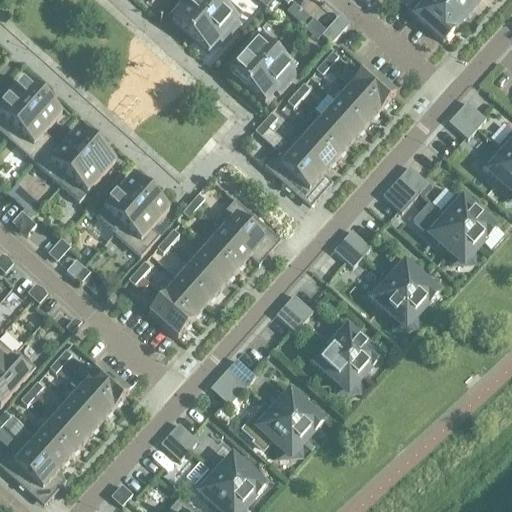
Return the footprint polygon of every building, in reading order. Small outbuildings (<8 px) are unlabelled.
[(190,39),(223,1),(222,0),(183,0),(177,7),(182,11),(172,23),(190,39)] [(274,0),(259,0),(258,2),(266,10),(274,0)] [(368,0),(364,5),(370,10),(378,0),(368,0)] [(458,28),(426,0),(418,0),(407,12),(443,44),(458,28)] [(473,11),(459,0),(427,0),(458,27),(473,11)] [(460,0),(473,11),(482,0),(460,0)] [(222,47),(240,27),(235,23),(241,17),(223,1),(190,39),(207,55),(218,43),(222,47)] [(294,3),(287,12),(303,24),(310,14),(294,3)] [(329,26),(338,16),(329,8),(320,19),(329,26)] [(306,30),(318,39),(326,28),(314,19),(306,30)] [(331,47),(348,28),(338,19),(321,38),(331,47)] [(246,89),(280,51),(262,36),(257,42),(252,38),(234,58),(238,62),(228,73),(246,89)] [(279,98),(297,78),(275,58),(280,52),(246,89),(264,105),(274,94),(279,98)] [(321,79),(337,61),(331,56),(315,73),(321,79)] [(395,98),(366,72),(351,88),(380,114),(395,98)] [(0,136),(6,142),(42,101),(24,85),(7,104),(0,97),(0,136)] [(309,93),(302,88),(286,106),(292,111),(309,93)] [(366,130),(380,114),(351,88),(337,104),(366,130)] [(52,144),(44,137),(61,118),(42,101),(6,142),(33,166),(52,144)] [(351,146),(366,130),(337,104),(323,121),(351,146)] [(485,123),(466,105),(457,116),(476,133),(485,123)] [(476,133),(457,116),(448,126),(467,143),(476,133)] [(322,179),(285,146),(269,131),(277,122),(271,117),(255,135),(277,155),(264,171),(295,198),(302,190),(317,203),(331,187),(322,179)] [(337,162),(351,146),(323,121),(308,137),(337,162)] [(60,190),(96,149),(77,132),(60,152),(52,144),(33,166),(60,190)] [(511,134),(497,151),(511,165),(511,134)] [(323,179),(337,162),(308,137),(294,153),(286,146),(285,146),(322,179),(331,187),(332,187),(323,179)] [(78,206),(115,166),(96,149),(60,190),(78,206)] [(511,165),(497,151),(481,169),(509,194),(509,204),(511,203),(511,165)] [(428,187),(409,170),(400,180),(419,197),(428,187)] [(410,207),(419,197),(400,180),(391,190),(410,207)] [(114,238),(150,197),(131,181),(95,221),(114,238)] [(31,215),(41,205),(17,184),(8,194),(31,215)] [(410,207),(391,190),(382,200),(401,217),(410,207)] [(159,240),(152,233),(169,214),(150,197),(114,238),(140,262),(159,240)] [(498,229),(472,206),(469,210),(455,198),(439,216),(478,251),(498,229)] [(196,213),(203,204),(198,199),(190,207),(196,213)] [(258,240),(265,231),(234,204),(212,228),(220,236),(249,261),(258,269),(273,253),(258,240)] [(188,221),(196,213),(190,207),(182,216),(188,221)] [(478,251),(439,216),(423,234),(451,259),(452,268),(461,267),(462,269),(463,267),(473,267),(472,258),(478,251)] [(29,223),(24,218),(16,227),(20,234),(29,223)] [(29,223),(20,234),(27,238),(35,229),(29,223)] [(172,234),(165,243),(170,248),(178,239),(172,234)] [(351,234),(342,244),(361,261),(370,251),(351,234)] [(236,276),(249,261),(220,236),(207,250),(236,276)] [(162,257),(170,248),(165,243),(157,252),(162,257)] [(352,272),(361,261),(342,244),(333,255),(352,272)] [(221,292),(236,276),(207,250),(192,266),(221,292)] [(12,268),(8,261),(1,258),(0,258),(0,273),(4,277),(12,268)] [(414,270),(411,274),(395,260),(380,277),(382,279),(381,280),(420,315),(440,293),(414,270)] [(81,286),(89,277),(77,266),(69,275),(74,282),(81,286)] [(144,266),(136,275),(142,280),(149,271),(144,266)] [(206,309),(221,292),(192,266),(178,283),(206,309)] [(134,289),(142,280),(136,275),(128,284),(134,289)] [(420,315),(381,280),(366,298),(394,323),(394,332),(403,332),(405,333),(406,332),(415,331),(414,322),(420,315)] [(192,325),(206,309),(178,283),(163,299),(192,325)] [(46,299),(42,292),(35,288),(27,297),(38,308),(46,299)] [(192,325),(163,299),(148,316),(177,342),(192,325)] [(312,316),(293,299),(284,309),(303,326),(312,316)] [(303,326),(284,309),(275,319),(294,336),(303,326)] [(71,337),(81,326),(73,322),(65,331),(71,337)] [(382,358),(357,335),(353,338),(340,326),(324,344),(363,380),(382,358)] [(363,380),(324,344),(308,362),(336,387),(337,397),(346,396),(347,397),(348,396),(357,396),(357,386),(363,380)] [(0,371),(13,357),(0,345),(0,371)] [(0,410),(35,372),(15,354),(13,357),(0,371),(0,410)] [(65,354),(57,363),(63,368),(71,359),(65,354)] [(55,377),(63,368),(57,363),(49,372),(55,377)] [(255,380),(236,363),(227,373),(246,390),(255,380)] [(113,413),(128,396),(99,371),(84,387),(113,413)] [(246,390),(227,373),(210,392),(229,409),(237,400),(246,390)] [(36,387),(28,395),(34,401),(42,392),(36,387)] [(99,429),(113,413),(84,387),(70,404),(99,429)] [(26,409),(34,401),(28,395),(20,404),(26,409)] [(305,444),(325,422),(299,399),(296,403),(289,396),(272,414),(305,444)] [(84,446),(99,429),(70,404),(55,420),(84,446)] [(299,451),(305,444),(272,414),(257,432),(278,452),(279,461),(288,461),(289,462),(290,460),(300,460),(299,451)] [(4,416),(0,419),(0,427),(2,430),(10,421),(4,416)] [(69,462),(84,446),(55,420),(40,436),(69,462)] [(197,445),(178,427),(169,438),(188,455),(197,445)] [(56,477),(69,462),(40,436),(27,451),(56,477)] [(188,455),(169,438),(160,448),(178,465),(188,455)] [(65,485),(56,477),(27,451),(19,444),(0,465),(0,471),(28,497),(36,488),(51,501),(65,485)] [(248,509),(267,486),(241,463),(238,467),(231,461),(216,478),(209,473),(248,509)] [(244,511),(248,509),(209,473),(193,491),(215,511),(244,511)] [(126,504),(131,498),(121,489),(116,495),(126,504)] [(126,504),(116,495),(111,501),(121,510),(126,504)] [(188,511),(178,503),(169,511),(188,511)]
